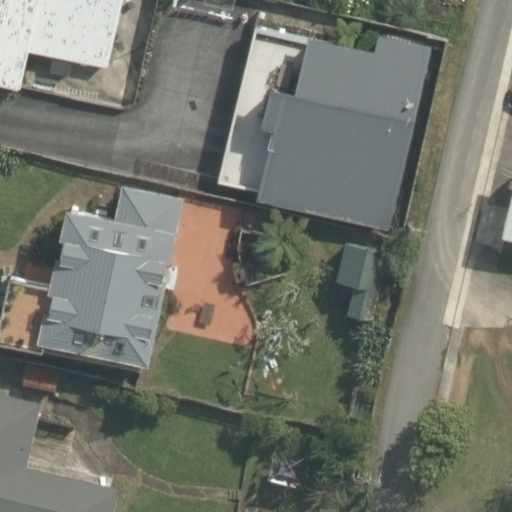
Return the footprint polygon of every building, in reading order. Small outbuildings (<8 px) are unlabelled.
[(141,0),(0,0),(0,91),(123,112),(141,0)] [(276,75),(255,148),(274,153),(265,185),(392,222),(442,53),(314,15),(295,80),(276,75)] [(511,164),(508,164),(499,225),(511,226),(511,164)] [(183,206),(75,185),(55,291),(7,282),(0,320),(0,337),(152,367),(159,330),(183,206)] [(44,390),(0,381),(0,511),(108,511),(114,482),(29,465),(44,390)]
